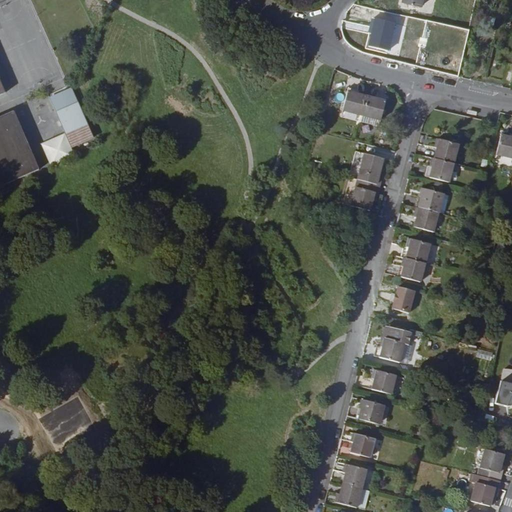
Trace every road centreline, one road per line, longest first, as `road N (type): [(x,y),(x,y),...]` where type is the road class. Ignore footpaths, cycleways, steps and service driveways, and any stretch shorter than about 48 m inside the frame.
road 1 (residential): [(312,511),(422,82)]
road 2 (residential): [(308,37),(359,64),(422,82)]
